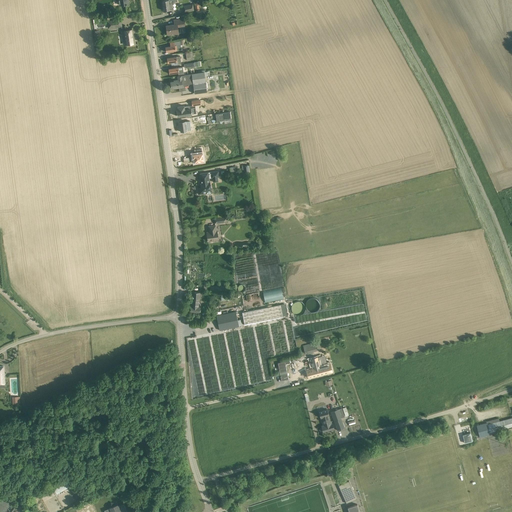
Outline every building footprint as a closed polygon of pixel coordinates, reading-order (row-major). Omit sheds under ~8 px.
[(173,10),(172,2),(175,2),(175,0),(168,0),(169,0),(168,0),(167,0),(162,1),(164,11),(173,10)] [(184,13),(195,11),(193,3),(183,6),(184,13)] [(167,34),(171,34),(171,35),(177,34),(177,29),(178,29),(178,26),(185,25),(184,19),(174,20),(174,25),(166,26),(167,34)] [(108,29),(122,27),(121,20),(108,21),(108,29)] [(126,44),(129,44),(134,43),(132,30),(122,31),(122,37),(125,37),(126,44)] [(171,46),(165,47),(166,52),(180,50),(180,45),(182,45),(182,44),(181,41),(174,42),(170,43),(171,46)] [(173,65),(178,64),(181,64),(180,56),(167,58),(168,63),(173,62),(173,65)] [(195,93),(207,92),(204,72),(187,75),(188,84),(193,83),(195,94),(195,93)] [(187,75),(178,76),(178,80),(174,80),(174,81),(171,82),(171,88),(179,87),(180,91),(185,90),(184,86),(188,86),(188,84),(187,75)] [(178,111),(176,111),(177,116),(185,115),(186,117),(191,116),(191,114),(192,114),(191,109),(190,109),(190,106),(184,106),(177,107),(178,111)] [(231,119),(230,112),(215,114),(217,121),(231,119)] [(186,121),(179,122),(180,132),(187,131),(187,130),(191,130),(190,121),(186,121)] [(195,154),(192,154),(193,158),(194,158),(194,162),(196,162),(200,162),(200,161),(204,161),(203,153),(202,153),(201,148),(196,149),(197,152),(195,152),(196,154),(195,154)] [(218,171),(210,172),(211,178),(213,178),(213,182),(218,182),(218,177),(219,177),(218,171)] [(210,172),(199,174),(200,180),(202,180),(202,186),(201,186),(201,188),(198,188),(199,194),(207,193),(207,195),(212,194),(210,182),(209,178),(211,178),(210,172)] [(214,240),(218,240),(217,231),(216,231),(215,225),(214,226),(209,226),(209,230),(210,230),(210,233),(207,233),(207,232),(207,235),(206,235),(207,240),(208,240),(208,241),(208,240),(214,239),(214,240)] [(265,303),(284,299),(281,288),(263,291),(265,303)] [(200,299),(191,299),(190,311),(200,312),(201,302),(200,302),(200,299)] [(245,325),(283,317),(281,305),(242,312),(245,325)] [(219,330),(224,329),(239,326),(236,312),(216,316),(219,330)] [(313,369),(307,371),(308,377),(332,371),(329,362),(319,364),(317,357),(310,359),(312,367),(313,366),(313,369)] [(341,408),(331,412),(334,420),(341,418),(345,417),(341,408)] [(327,409),(319,412),(322,424),(330,421),(327,409)] [(506,428),(511,426),(511,417),(499,421),(498,418),(486,421),(487,423),(477,426),(480,437),(490,434),(489,432),(506,428)] [(341,418),(334,420),(337,430),(344,428),(341,418)] [(334,429),(333,424),(331,425),(330,421),(322,424),(323,425),(321,426),(323,432),(334,429)] [(472,441),(470,433),(463,435),(465,443),(472,441)] [(347,462),(341,464),(342,466),(340,467),(342,471),(343,471),(345,477),(348,476),(347,472),(350,471),(347,462)] [(70,475),(52,484),(57,493),(61,491),(62,492),(64,490),(64,489),(72,485),(72,486),(75,484),(70,475)] [(349,481),(338,486),(346,503),(357,499),(349,481)]
